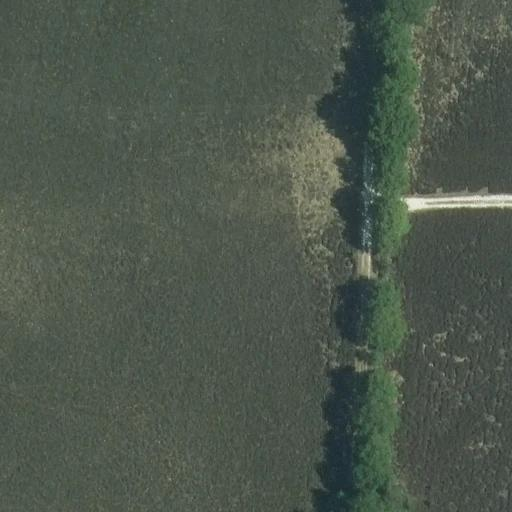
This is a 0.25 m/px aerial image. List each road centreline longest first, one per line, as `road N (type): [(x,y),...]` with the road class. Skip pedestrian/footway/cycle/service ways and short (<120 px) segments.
road 1 (track): [(354,511),(379,0)]
road 2 (track): [(511,201),(369,205)]
